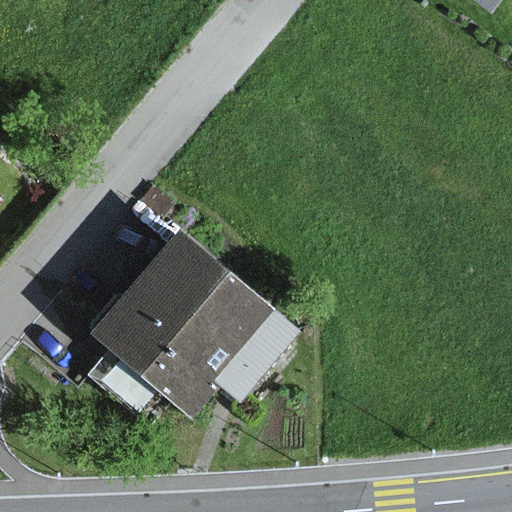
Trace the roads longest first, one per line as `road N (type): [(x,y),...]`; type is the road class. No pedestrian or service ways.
road 1 (residential): [(0,328),(269,0)]
road 2 (tertiary): [(362,511),(511,497)]
